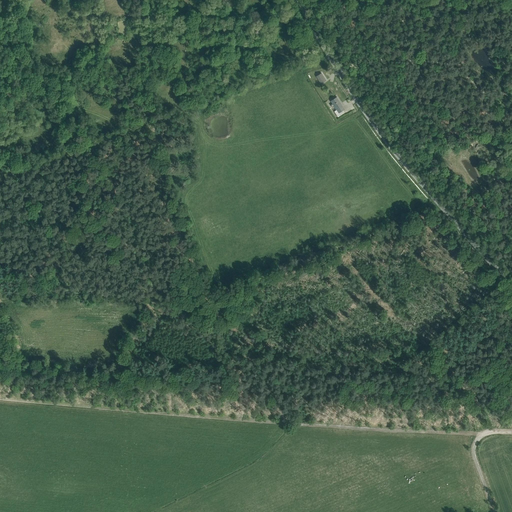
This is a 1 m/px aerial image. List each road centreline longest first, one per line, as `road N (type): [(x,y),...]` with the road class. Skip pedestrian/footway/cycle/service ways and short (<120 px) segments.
road 1 (unknown): [(0,399),(486,432)]
road 2 (unclassified): [(511,286),(382,135),(299,0)]
